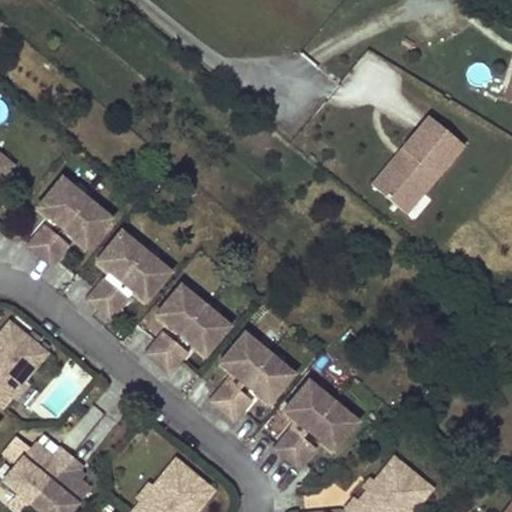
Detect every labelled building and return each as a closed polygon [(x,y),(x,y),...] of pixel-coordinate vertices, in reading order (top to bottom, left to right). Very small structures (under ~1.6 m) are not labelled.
[(406,38),(402,45),(410,50),(415,43),(406,38)] [(464,146),(429,117),(402,150),(406,153),(400,161),(396,157),(372,186),(399,208),(415,189),(423,195),(464,146)] [(406,153),(402,150),(396,157),(400,161),(406,153)] [(0,189),(17,170),(0,155),(0,189)] [(62,178),(36,209),(49,220),(50,218),(74,238),(73,240),(86,251),(112,219),(62,178)] [(423,195),(415,189),(399,208),(407,215),(423,195)] [(45,225),(27,246),(52,266),(69,245),(45,225)] [(121,232),(94,263),(107,274),(109,272),(133,292),(132,294),(145,305),(171,273),(121,232)] [(104,279),(86,300),(110,320),(128,299),(104,279)] [(179,286),(153,318),(166,328),(168,327),(192,346),(190,348),(203,359),(229,327),(179,286)] [(0,409),(1,410),(11,397),(12,397),(8,393),(19,380),(23,383),(24,382),(47,354),(9,323),(0,333),(0,409)] [(162,333),(145,354),(169,374),(187,353),(162,333)] [(244,333),(218,365),(231,376),(232,374),(256,394),(255,396),(268,406),(294,374),(244,333)] [(12,397),(11,397),(15,401),(27,385),(24,382),(23,383),(19,380),(8,393),(12,397)] [(227,380),(209,402),(233,422),(251,400),(227,380)] [(308,381),(282,413),(294,424),(296,422),(320,442),(319,444),(332,454),(358,422),(308,381)] [(291,428),(273,450),(297,469),(315,448),(291,428)] [(44,452),(34,443),(1,482),(37,511),(69,511),(89,490),(78,481),(73,476),(76,471),(81,466),(58,447),(53,452),(50,457),(44,452)] [(53,452),(48,447),(44,452),(50,457),(53,452)] [(345,511),(411,511),(432,488),(393,457),(372,482),(376,485),(371,491),(367,489),(357,501),(353,498),(343,510),(345,511)] [(133,511),(196,511),(214,492),(176,460),(153,489),(152,489),(156,492),(145,506),(141,503),(140,504),(133,511)] [(82,476),(76,471),(73,476),(78,481),(82,476)] [(369,479),(353,498),(357,501),(367,489),(371,491),(376,485),(372,482),(369,479)] [(153,489),(149,485),(136,501),(140,504),(141,503),(145,506),(156,492),(152,489),(153,489)]
